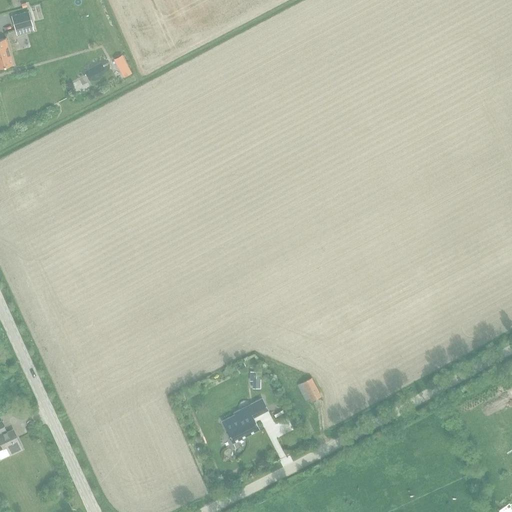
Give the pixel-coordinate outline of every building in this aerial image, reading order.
[(32,24),(28,11),(12,15),(15,29),(32,24)] [(5,38),(0,39),(0,67),(13,64),(5,38)] [(318,396),(308,377),(294,385),(303,401),(307,399),(308,401),(318,396)] [(222,421),(232,442),(259,428),(253,417),(268,409),(262,398),(234,412),(235,414),(222,421)] [(2,431),(6,430),(1,420),(0,421),(0,450),(7,447),(10,454),(22,449),(13,429),(3,434),(2,431)]
